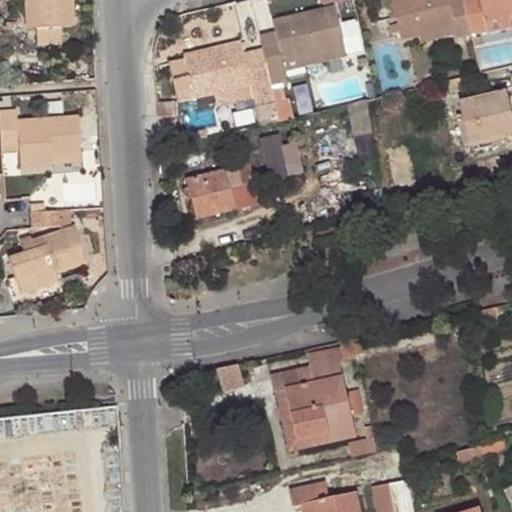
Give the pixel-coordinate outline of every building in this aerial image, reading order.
[(71,0),(25,0),(26,26),(39,25),(62,24),(73,23),(71,0)] [(456,38),(472,34),(466,7),(450,10),(448,0),(392,0),(402,39),(421,34),(454,27),(456,35),(456,38)] [(448,0),(450,10),(466,7),(464,0),(448,0)] [(511,0),(464,0),(466,7),(472,34),(488,31),(487,27),(485,20),(511,13),(511,0)] [(273,22),(275,34),(281,59),(266,63),(266,64),(270,84),(286,81),(285,72),(282,63),(343,48),(334,7),(273,22)] [(511,13),(485,20),(487,27),(511,21),(511,13)] [(62,24),(39,25),(40,41),(63,39),(62,24)] [(423,41),(456,35),(454,27),(421,34),(423,41)] [(275,34),(259,37),(263,51),(266,63),(281,59),(275,34)] [(253,97),(273,93),(272,90),(270,84),(266,64),(247,69),(245,55),(244,56),(241,44),(185,58),(194,99),(251,85),(253,97)] [(346,58),(343,48),(282,63),(285,72),(346,58)] [(263,51),(245,55),(247,69),(266,64),(266,63),(263,51)] [(270,84),(272,90),(287,87),(286,81),(270,84)] [(492,140),(511,134),(511,111),(507,92),(461,103),(470,144),(474,144),(475,151),(492,148),(492,140)] [(0,106),(0,115),(3,147),(21,146),(22,166),(54,162),(52,151),(83,147),(79,111),(18,116),(17,105),(0,106)] [(164,137),(176,136),(175,123),(164,123),(164,137)] [(297,133),(263,140),(270,178),(304,172),(297,133)] [(8,174),(21,171),(17,151),(3,154),(8,174)] [(187,180),(196,219),(259,204),(248,155),(222,161),(225,170),(187,180)] [(75,219),(75,204),(62,206),(63,221),(75,219)] [(62,206),(34,208),(35,224),(63,221),(62,206)] [(75,219),(63,221),(36,232),(38,241),(29,244),(15,250),(20,268),(25,285),(63,273),(60,264),(91,254),(79,217),(75,219)] [(38,241),(36,232),(26,234),(29,244),(38,241)] [(358,355),(355,340),(341,343),(344,358),(358,355)] [(241,362),(221,366),(224,387),(244,384),(241,362)] [(330,428),(354,422),(344,377),(315,384),(310,368),(271,378),(275,393),(276,393),(287,390),(299,440),(330,433),(330,428)] [(354,412),(366,410),(362,388),(351,390),(354,412)] [(357,436),(354,422),(330,428),(330,433),(299,440),(287,390),(276,393),(290,452),(357,436)] [(414,511),(408,481),(392,485),(396,511),(414,511)] [(327,484),(291,493),(295,508),(303,506),(304,511),(360,511),(357,494),(330,499),(327,484)]
